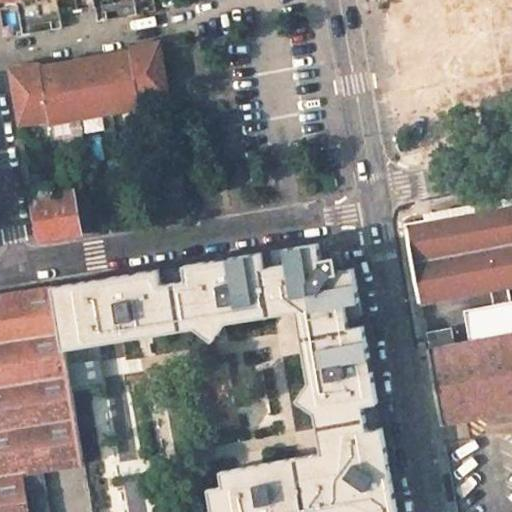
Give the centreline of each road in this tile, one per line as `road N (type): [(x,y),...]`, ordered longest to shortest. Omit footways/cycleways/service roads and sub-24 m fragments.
road 1 (residential): [(19,264),(375,205)]
road 2 (secondary): [(431,511),(375,205)]
road 3 (secondary): [(375,205),(338,0)]
road 4 (residential): [(375,205),(406,191),(511,172)]
